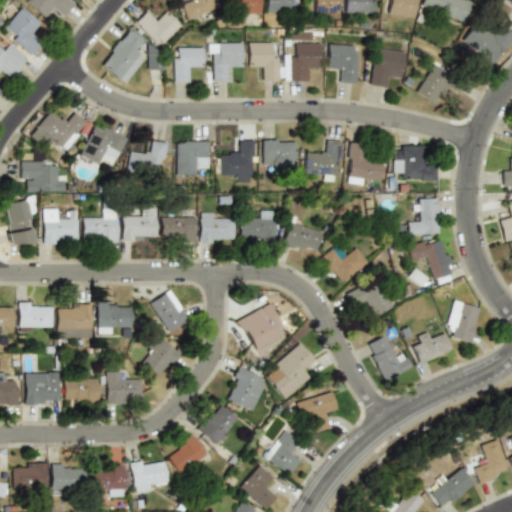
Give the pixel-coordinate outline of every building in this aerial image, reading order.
[(60,19),(73,3),(69,0),(23,0),(23,1),(45,18),(50,11),(60,19)] [(215,0),(190,0),(191,1),(180,6),(185,20),(218,7),(215,0)] [(259,13),(259,0),(228,0),(228,4),(237,4),(237,13),(259,13)] [(293,0),(263,0),(263,11),(293,11),(293,0)] [(337,13),(337,0),(307,0),(307,13),(337,13)] [(372,0),(342,0),(342,13),(372,13),(372,0)] [(411,17),(412,0),(380,0),(380,2),(390,3),(389,14),(411,17)] [(461,22),(470,2),(465,0),(419,0),(418,4),(461,22)] [(0,31),(29,54),(41,40),(33,33),(41,24),(18,6),(0,29),(0,31)] [(180,25),(163,8),(155,16),(147,8),(133,22),(157,47),(180,25)] [(489,65),(511,36),(496,24),(489,33),(473,21),(458,41),(489,65)] [(97,64),(122,85),(144,60),(132,50),(141,39),(128,28),(97,64)] [(266,41),(246,42),(246,69),(256,69),(256,81),(277,81),(277,52),(267,52),(266,41)] [(320,41),(288,41),(288,82),(309,82),(309,72),(320,72),(320,41)] [(241,70),(241,42),(207,42),(207,81),(230,81),(230,70),(241,70)] [(0,72),(8,79),(25,59),(6,43),(0,50),(0,72)] [(201,47),(171,47),(171,81),(181,81),(181,71),(201,71),(201,47)] [(402,52),(374,47),(367,83),(386,87),(388,77),(397,79),(402,52)] [(326,72),(336,72),(336,83),(355,83),(355,48),(326,48),(326,72)] [(448,75),(428,65),(413,93),(433,103),(448,75)] [(63,151),(85,122),(71,111),(65,120),(48,107),(26,136),(43,149),(49,141),(63,151)] [(113,161),(124,136),(92,122),(77,155),(97,165),(101,155),(113,161)] [(192,156),(205,156),(206,139),(173,139),(173,175),(192,175),(192,156)] [(251,139),(237,140),(237,150),(216,150),(217,171),(227,171),(227,181),(252,181),(251,139)] [(259,160),(269,160),(269,169),(293,169),(293,139),(259,139),(259,160)] [(125,168),(158,172),(161,142),(150,141),(148,151),(127,149),(125,168)] [(336,179),(338,141),(326,141),(326,151),(303,149),(301,177),(336,179)] [(366,185),(367,176),(377,178),(379,157),(356,154),(357,144),(347,142),(342,182),(366,185)] [(432,179),(433,163),(416,162),(416,146),(400,146),(399,156),(390,156),(390,178),(432,179)] [(499,166),(499,186),(511,186),(511,157),(509,157),(509,166),(499,166)] [(18,160),(18,182),(26,182),(26,192),(62,192),(62,171),(52,171),(52,160),(18,160)] [(435,197),(415,197),(415,223),(405,223),(405,234),(435,234),(435,197)] [(7,229),(3,229),(6,247),(30,243),(26,218),(34,216),(31,198),(2,202),(7,229)] [(511,199),(503,201),(506,213),(496,216),(501,239),(511,236),(511,199)] [(114,241),(114,207),(100,207),(100,217),(80,217),(80,241),(114,241)] [(119,240),(153,240),(153,207),(140,207),(140,217),(118,217),(119,240)] [(75,208),(40,208),(40,242),(75,242),(75,208)] [(193,240),(193,209),(180,209),(180,218),(158,218),(158,240),(193,240)] [(272,241),(272,212),(258,212),(258,219),(238,219),(238,241),(272,241)] [(197,241),(232,241),(232,213),(197,213),(197,241)] [(280,245),(313,252),(318,230),(285,222),(280,245)] [(430,278),(450,273),(441,236),(404,245),(408,262),(425,258),(430,278)] [(342,251),(335,243),(315,259),(337,284),(364,261),(350,244),(342,251)] [(342,294),(348,305),(359,299),(368,317),(388,307),(373,278),(342,294)] [(147,304),(166,332),(186,318),(168,291),(147,304)] [(443,325),(451,327),(448,336),(466,342),(477,308),(451,300),(443,325)] [(15,330),(50,330),(50,301),(15,301),(15,330)] [(94,302),(94,334),(108,334),(108,326),(120,326),(120,336),(128,336),(128,302),(94,302)] [(268,302),(234,319),(250,350),(284,334),(268,302)] [(89,303),(54,303),(54,338),(89,338),(89,303)] [(0,328),(10,328),(10,304),(0,304),(0,328)] [(418,343),(408,347),(416,363),(449,349),(442,334),(431,339),(427,330),(415,336),(418,343)] [(178,351),(155,335),(135,364),(158,380),(178,351)] [(363,343),(380,380),(407,367),(402,357),(393,361),(381,335),(363,343)] [(311,360),(297,343),(261,374),(281,398),(309,374),(303,367),(311,360)] [(248,411),(263,380),(235,366),(230,376),(234,378),(224,399),(248,411)] [(0,403),(17,401),(14,379),(2,380),(1,371),(0,371),(0,403)] [(57,371),(22,371),(22,403),(57,403),(57,371)] [(139,399),(138,379),(121,380),(121,371),(103,371),(104,400),(139,399)] [(60,402),(95,402),(95,377),(60,377),(60,402)] [(324,414),(334,411),(330,392),(293,400),(298,421),(309,418),(311,426),(326,423),(324,414)] [(194,429),(213,445),(235,417),(216,401),(194,429)] [(290,451),(296,440),(278,429),(260,459),(287,475),(299,456),(290,451)] [(162,453),(177,474),(205,454),(190,433),(162,453)] [(476,483),(497,476),(494,468),(504,465),(494,438),(474,446),(481,464),(470,468),(476,483)] [(165,484),(161,457),(127,461),(130,488),(165,484)] [(9,487),(44,488),(44,463),(10,462),(9,487)] [(48,489),(81,489),(81,464),(48,464),(48,489)] [(273,478),(256,464),(236,487),(262,510),(276,494),(266,486),(273,478)] [(87,465),(87,492),(122,492),(122,465),(87,465)] [(438,510),(472,485),(458,466),(434,483),(436,486),(427,494),(438,510)] [(393,505),(387,500),(377,511),(415,511),(423,502),(406,488),(393,505)] [(252,511),(254,509),(236,501),(230,511),(252,511)]
